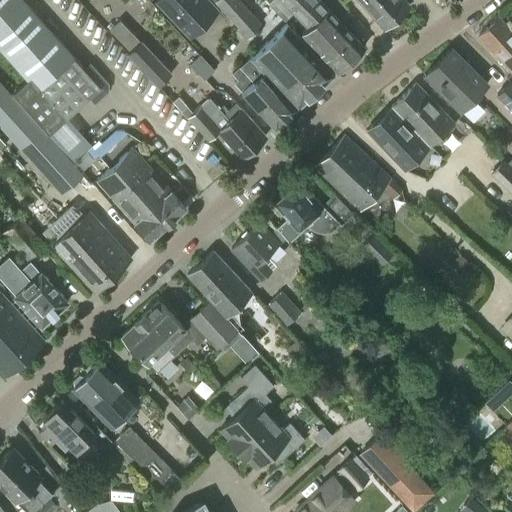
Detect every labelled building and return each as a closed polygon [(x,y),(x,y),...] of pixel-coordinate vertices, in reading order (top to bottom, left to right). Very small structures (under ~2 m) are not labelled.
[(72,158),(88,144),(80,135),(78,136),(64,120),(90,97),(93,100),(104,90),(101,87),(102,86),(24,0),(0,0),(0,48),(1,49),(0,49),(0,54),(24,81),(12,92),(48,133),(72,158)] [(216,10),(207,0),(156,0),(190,35),(216,10)] [(207,0),(216,10),(223,16),(226,13),(238,27),(236,29),(245,39),(263,22),(242,0),(207,0)] [(349,58),(295,0),(268,0),(267,1),(284,19),(292,11),(306,26),(299,31),(336,71),(349,58)] [(320,0),(295,0),(349,58),(363,46),(320,0)] [(396,17),(379,0),(357,0),(383,29),(396,17)] [(379,0),(396,17),(408,5),(403,0),(379,0)] [(267,24),(248,42),(233,55),(241,63),(231,72),(237,78),(232,83),(274,128),(312,93),(292,71),(313,51),(276,11),(265,21),(267,24)] [(477,34),(511,72),(511,30),(498,15),(477,34)] [(157,85),(162,80),(170,72),(140,39),(127,52),(157,85)] [(450,47),(423,73),(459,110),(486,82),(450,47)] [(333,74),(313,51),(292,71),(312,93),(333,74)] [(200,55),(189,64),(202,79),(213,70),(200,55)] [(511,81),(509,79),(496,92),(511,107),(511,81)] [(390,105),(429,145),(453,121),(415,82),(390,105)] [(7,129),(42,168),(61,190),(80,172),(6,90),(0,96),(0,117),(1,118),(7,129)] [(182,110),(208,138),(218,130),(242,157),(267,135),(236,101),(228,108),(225,103),(220,107),(209,95),(193,110),(188,104),(182,110)] [(429,145),(390,105),(366,128),(404,168),(429,145)] [(360,209),(381,186),(390,177),(343,133),(314,166),(360,209)] [(15,156),(8,148),(0,137),(0,154),(1,153),(8,162),(15,156)] [(141,192),(158,176),(131,146),(114,161),(141,192)] [(511,168),(501,159),(489,172),(511,192),(511,168)] [(141,192),(114,161),(95,179),(122,209),(141,192)] [(158,176),(141,192),(166,222),(185,206),(158,176)] [(340,223),(341,222),(352,211),(333,192),(322,203),(312,193),(309,196),(305,191),(296,180),(272,201),(286,216),(275,226),(289,243),(311,222),(312,223),(314,224),(316,225),(317,226),(319,226),(321,226),(323,226),(325,226),(327,225),(328,224),(330,223),(335,218),(340,223)] [(141,192),(122,209),(148,237),(166,222),(141,192)] [(70,226),(113,274),(131,258),(89,209),(79,218),(69,206),(58,214),(69,227),(70,226)] [(26,256),(26,255),(42,241),(18,214),(2,229),(26,256)] [(230,247),(259,279),(271,269),(261,258),(279,241),(260,220),(230,247)] [(70,226),(69,227),(52,241),(95,290),(113,274),(70,226)] [(361,244),(381,264),(392,252),(373,232),(361,244)] [(246,310),(239,302),(250,291),(212,250),(188,272),(225,314),(232,321),(246,310)] [(67,300),(40,270),(14,294),(40,324),(67,300)] [(300,310),(288,297),(281,290),(267,303),(286,324),(300,310)] [(0,291),(0,329),(24,355),(42,338),(0,291)] [(140,317),(174,354),(192,337),(197,344),(206,336),(216,347),(236,328),(210,299),(189,317),(190,319),(183,326),(158,299),(140,317)] [(174,354),(140,317),(121,334),(149,364),(150,363),(157,370),(174,354)] [(24,355),(0,329),(0,366),(5,372),(24,355)] [(473,345),(483,355),(492,345),(482,336),(473,345)] [(327,369),(335,361),(323,349),(317,355),(315,357),(327,369)] [(98,385),(123,412),(137,398),(99,359),(97,361),(92,360),(85,366),(87,371),(85,373),(84,374),(79,372),(72,379),(74,384),(72,386),(84,399),(98,385)] [(236,448),(271,416),(262,406),(270,398),(264,392),(273,384),(254,363),(240,375),(248,384),(230,401),(238,410),(220,427),(229,436),(227,438),(236,448)] [(491,407),(511,387),(511,379),(505,372),(480,396),(491,407)] [(110,425),(123,412),(98,385),(84,399),(110,425)] [(60,398),(35,423),(51,440),(59,431),(82,454),(91,444),(87,438),(94,432),(60,398)] [(125,413),(136,425),(148,414),(136,402),(125,413)] [(511,414),(503,424),(511,433),(511,414)] [(271,416),(236,448),(245,458),(247,456),(255,465),(274,448),(282,457),(304,437),(289,421),(282,427),(271,416)] [(121,450),(137,435),(128,426),(112,442),(121,450)] [(130,459),(146,444),(137,435),(121,450),(130,459)] [(139,468),(155,452),(146,444),(130,459),(139,468)] [(11,446),(0,457),(0,458),(51,509),(57,503),(61,507),(71,499),(60,484),(51,493),(36,478),(39,475),(11,446)] [(371,467),(386,482),(406,462),(392,447),(371,467)] [(148,477),(163,461),(155,452),(139,468),(148,477)] [(361,496),(378,479),(354,453),(336,470),(361,496)] [(47,511),(51,509),(0,458),(0,483),(28,511),(47,511)] [(157,486),(172,470),(163,461),(148,477),(157,486)] [(165,495),(181,479),(172,470),(157,486),(165,495)] [(332,476),(294,511),(339,511),(354,499),(332,476)] [(457,508),(464,511),(479,511),(484,503),(465,493),(457,508)] [(207,511),(201,500),(179,511),(207,511)] [(104,511),(97,502),(83,511),(104,511)]
